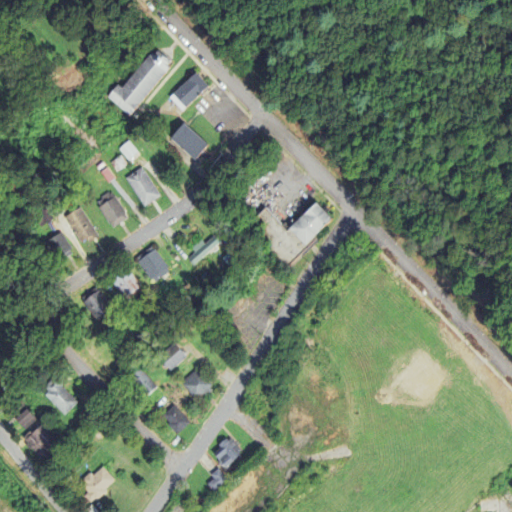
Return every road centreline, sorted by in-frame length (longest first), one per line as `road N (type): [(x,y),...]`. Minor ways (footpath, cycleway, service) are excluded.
road 1 (residential): [(350,211),(149,511)]
road 2 (residential): [(51,314),(68,286),(184,205),(262,116)]
road 3 (residential): [(350,211),(153,0)]
road 4 (residential): [(511,374),(350,211)]
road 5 (residential): [(178,470),(57,343),(51,314)]
